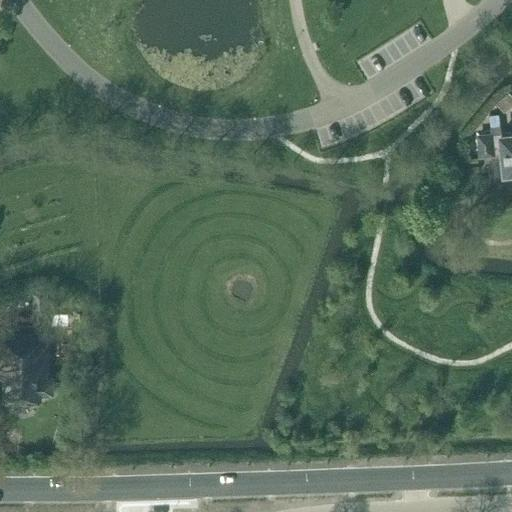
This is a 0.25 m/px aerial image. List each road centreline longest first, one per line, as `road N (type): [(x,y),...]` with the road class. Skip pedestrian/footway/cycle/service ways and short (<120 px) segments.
road 1 (unclassified): [(496,0),(362,96),(261,129),(198,126),(129,103),(64,57),(16,0)]
road 2 (secondary): [(0,495),(511,474)]
road 3 (unclassified): [(356,511),(511,505)]
